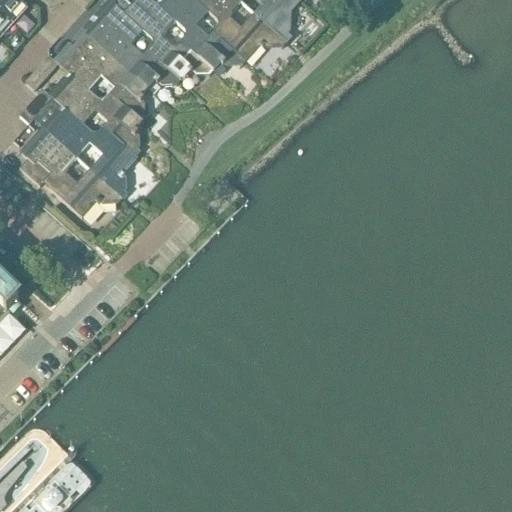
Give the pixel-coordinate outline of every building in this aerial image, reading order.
[(0,0),(0,15),(10,25),(11,24),(13,21),(8,17),(19,5),(24,9),(25,8),(23,6),(20,4),(15,0),(0,0)] [(121,0),(118,0),(113,6),(124,15),(123,16),(143,34),(150,41),(151,42),(152,43),(152,44),(153,45),(153,47),(152,48),(152,49),(151,50),(148,54),(181,84),(181,83),(182,84),(183,85),(188,78),(190,76),(191,77),(192,75),(196,79),(209,79),(213,74),(180,44),(176,50),(163,38),(175,25),(176,24),(156,6),(149,0),(137,0),(131,8),(121,0)] [(184,40),(183,41),(180,44),(214,74),(220,67),(222,69),(225,66),(227,67),(236,67),(238,65),(242,70),(246,65),(213,35),(208,40),(195,29),(208,15),(191,0),(161,0),(156,6),(176,24),(175,25),(184,32),(184,33),(185,34),(185,35),(185,37),(185,38),(185,39),(184,40)] [(217,31),(216,31),(213,35),(246,65),(260,49),(262,51),(265,48),(267,50),(276,49),(278,48),(282,52),(287,47),(253,17),(241,31),(228,19),(240,6),(234,0),(191,0),(208,15),(216,23),(217,24),(217,25),(218,26),(218,27),(218,28),(217,30),(217,31)] [(234,0),(240,6),(241,5),(245,0),(263,0),(266,3),(253,17),(287,47),(293,40),(288,37),(291,35),(291,15),(301,4),(295,0),(234,0)] [(110,3),(83,34),(148,93),(155,86),(157,88),(159,86),(161,88),(172,88),(174,86),(177,88),(181,84),(148,54),(143,59),(130,48),(143,34),(123,16),(124,15),(113,6),(110,3)] [(0,15),(0,25),(5,21),(10,25),(0,15)] [(148,93),(83,34),(55,65),(58,68),(68,77),(69,77),(88,94),(89,94),(101,80),(114,92),(109,97),(142,127),(146,122),(142,118),(143,116),(143,107),(141,106),(144,102),(142,101),(148,93)] [(58,68),(55,65),(48,59),(44,64),(54,73),(58,68)] [(35,94),(51,76),(41,67),(25,85),(35,94)] [(98,102),(97,101),(89,94),(88,94),(69,77),(68,77),(49,98),(53,102),(62,110),(65,112),(83,128),(83,127),(95,114),(108,125),(103,130),(137,160),(141,156),(136,152),(137,150),(137,141),(135,139),(138,136),(136,134),(142,127),(109,97),(105,101),(104,102),(102,102),(101,103),(100,102),(99,102),(98,102)] [(53,102),(49,98),(43,92),(39,97),(49,106),(53,102)] [(65,112),(62,110),(44,131),(77,161),(89,147),(102,158),(90,172),(123,202),(127,197),(123,193),(124,191),(124,182),(122,181),(125,178),(123,176),(137,160),(103,130),(100,134),(98,135),(97,136),(96,136),(94,136),(93,135),(91,135),(83,127),(83,128),(65,112)] [(33,123),(23,114),(19,119),(29,128),(33,123)] [(28,162),(19,172),(40,190),(43,186),(82,221),(96,205),(98,207),(101,204),(103,206),(112,205),(113,203),(118,208),(123,202),(90,172),(89,172),(77,187),(64,175),(77,161),(44,131),(21,156),(28,162)] [(0,308),(7,315),(19,302),(0,283),(0,308)]
